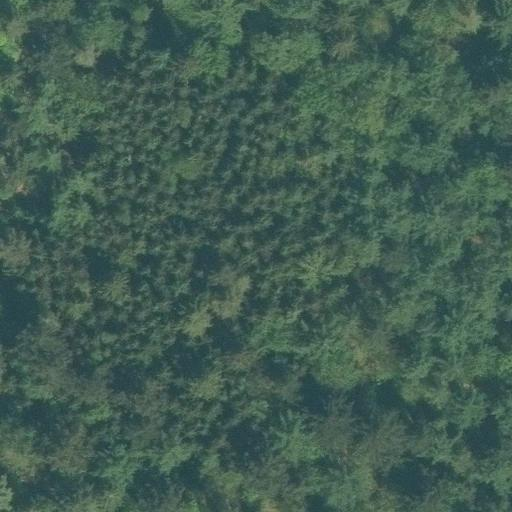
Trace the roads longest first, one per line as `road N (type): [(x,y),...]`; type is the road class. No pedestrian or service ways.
road 1 (track): [(511,174),(38,0)]
road 2 (track): [(296,511),(242,497),(0,464)]
